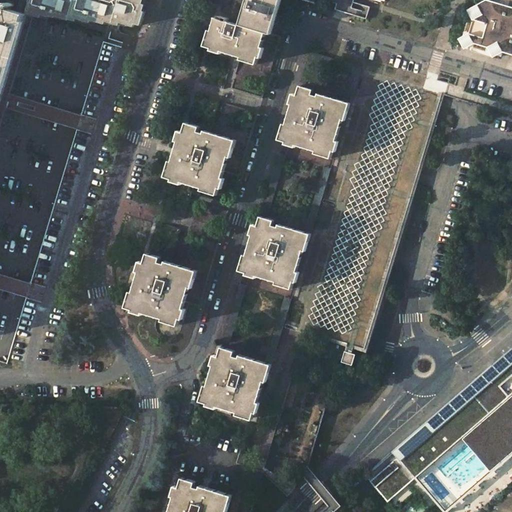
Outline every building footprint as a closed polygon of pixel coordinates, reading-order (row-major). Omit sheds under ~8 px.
[(0,0),(0,7),(33,16),(38,0),(0,0)] [(69,21),(70,19),(75,0),(38,0),(33,16),(40,19),(40,17),(43,17),(48,19),(49,16),(55,17),(55,19),(61,20),(62,19),(69,21)] [(105,25),(106,23),(112,0),(75,0),(70,19),(77,22),(77,20),(84,22),(85,20),(91,22),(92,19),(99,21),(99,22),(105,25)] [(112,0),(106,23),(113,25),(112,27),(112,29),(119,31),(121,25),(127,27),(127,26),(134,28),(136,24),(142,25),(146,12),(144,12),(146,5),(145,4),(145,0),(112,0)] [(249,0),(242,26),(267,34),(273,35),(283,0),(249,0)] [(511,0),(372,0),(381,3),(382,1),(385,2),(385,0),(485,0),(471,9),(461,44),(502,58),(504,53),(511,55),(511,0)] [(0,50),(21,57),(29,29),(33,16),(0,7),(0,50)] [(263,47),(267,34),(242,26),(230,23),(231,20),(221,17),(216,33),(211,31),(206,48),(213,50),(212,52),(223,55),(224,52),(243,58),(242,61),(258,66),(260,58),(263,59),(266,48),(263,47)] [(0,94),(8,97),(21,57),(0,50),(0,94)] [(332,151),(336,153),(339,142),(335,141),(342,120),(345,121),(352,104),(319,95),(318,97),(313,95),(315,91),(300,87),(298,96),(294,95),(291,104),(293,105),(287,125),(285,125),(280,140),(286,142),(286,145),(295,148),(295,145),(315,150),(314,154),(330,158),(332,151)] [(0,123),(8,97),(0,94),(0,123)] [(180,142),(173,162),(171,161),(166,177),(174,179),(173,182),(182,185),(183,182),(203,188),(202,191),(218,195),(220,188),(223,189),(226,178),(223,178),(230,158),(232,159),(237,141),(205,131),(205,133),(201,132),(202,128),(188,124),(185,133),(180,132),(177,141),(180,142)] [(296,282),(299,272),(296,271),(302,251),(306,252),(311,234),(279,225),(278,227),(273,225),(275,220),(261,216),(258,225),(254,224),(251,235),(253,235),(247,255),(245,254),(240,270),(247,272),(246,275),(255,278),(256,275),(276,281),(275,284),(291,288),(293,281),(296,282)] [(145,264),(140,262),(138,270),(140,272),(135,292),(132,291),(127,307),(134,309),(134,312),(144,315),(144,312),(163,318),(163,321),(180,325),(181,319),(183,319),(186,309),(185,309),(191,287),(193,288),(198,270),(167,261),(166,263),(161,262),(162,257),(148,253),(145,264)] [(222,347),(219,355),(214,354),(214,355),(211,364),(214,365),(208,385),(205,384),(201,399),(208,401),(207,404),(216,407),(217,405),(236,410),(235,413),(252,418),(254,410),(257,411),(260,401),(257,400),(263,380),(266,381),(272,363),(240,354),(239,357),(234,355),(236,351),(222,347)] [(352,349),(346,347),(341,361),(352,364),(355,354),(351,353),(352,349)] [(511,349),(365,476),(370,482),(387,501),(414,478),(443,511),(446,511),(510,457),(511,459),(511,349)] [(223,511),(224,511),(227,511),(232,494),(201,485),(201,488),(195,486),(197,482),(182,478),(180,486),(175,484),(172,495),(174,496),(169,511),(223,511)]
